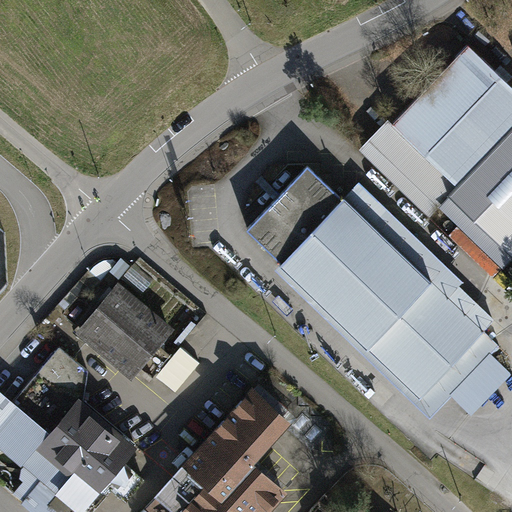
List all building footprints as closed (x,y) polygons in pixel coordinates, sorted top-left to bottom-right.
[(511,86),(468,44),(392,123),(458,186),(449,195),(511,254),(511,86)] [(458,186),(392,123),(388,119),(359,149),(430,216),(439,206),(504,268),(511,258),(511,254),(449,195),(458,186)] [(342,198),(308,165),(247,228),(282,261),(280,263),(420,397),(484,331),(344,196),(342,198)] [(358,181),(344,196),(484,331),(499,315),(358,181)] [(169,328),(119,286),(82,331),(132,373),(136,368),(150,379),(170,355),(156,344),(169,328)] [(88,370),(59,346),(9,405),(13,408),(0,422),(0,440),(46,478),(36,490),(27,483),(17,495),(37,511),(91,511),(106,495),(96,486),(102,479),(126,498),(143,479),(120,459),(134,443),(83,400),(88,370)] [(167,376),(186,386),(198,362),(179,352),(167,376)] [(285,419),(251,389),(158,493),(159,494),(146,508),(150,511),(176,511),(178,511),(262,511),(282,490),(248,460),(285,419)] [(0,422),(13,408),(9,405),(0,396),(0,422)]
